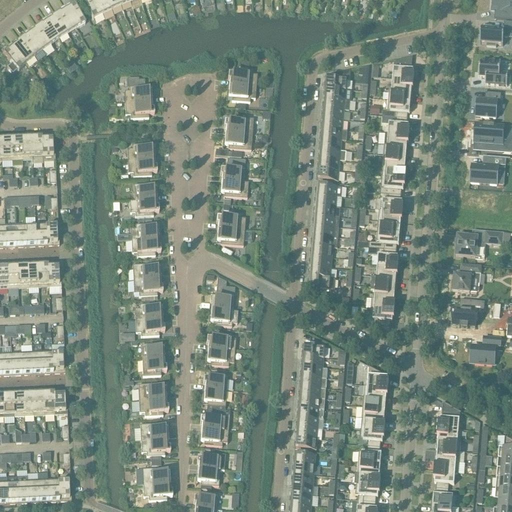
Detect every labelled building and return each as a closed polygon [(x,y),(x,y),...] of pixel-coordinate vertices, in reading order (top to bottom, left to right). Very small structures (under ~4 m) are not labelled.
[(84,0),(82,1),(93,22),(102,17),(93,0),(84,0)] [(93,0),(102,17),(111,13),(105,0),(93,0)] [(105,0),(111,13),(121,9),(116,0),(105,0)] [(116,0),(121,9),(130,5),(128,0),(116,0)] [(511,0),(492,0),(493,0),(493,2),(492,8),(497,9),(497,13),(495,13),(494,20),(495,20),(511,21),(511,0)] [(64,11),(76,31),(85,26),(74,6),(70,8),(69,7),(63,10),(64,11)] [(59,15),(55,17),(67,36),(76,31),(64,11),(63,10),(58,13),(59,15)] [(45,21),(46,23),(59,42),(67,36),(55,17),(51,19),(50,18),(45,21)] [(37,29),(50,48),(59,42),(46,23),(45,21),(40,25),(41,26),(37,29)] [(27,34),(28,35),(42,54),(50,48),(37,29),(34,31),(32,30),(27,34)] [(481,29),(480,45),(481,45),(481,44),(486,45),(487,45),(487,48),(496,48),(496,46),(502,46),(502,47),(503,47),(504,38),(510,39),(511,33),(511,32),(504,32),(504,31),(504,32),(503,32),(482,30),(482,29),(481,29)] [(23,39),(20,42),(34,60),(42,54),(28,35),(27,34),(22,38),(23,39)] [(10,47),(11,48),(26,66),(34,60),(20,42),(16,44),(15,43),(10,47)] [(7,53),(3,56),(12,66),(7,70),(12,77),(17,72),(18,73),(26,66),(11,48),(10,47),(5,51),(7,53)] [(412,58),(396,61),(396,62),(397,62),(397,64),(394,63),(393,73),(393,80),(412,82),(414,82),(414,75),(413,75),(413,71),(411,71),(412,58)] [(480,65),(479,78),(486,79),(485,85),(499,86),(507,87),(507,82),(508,77),(508,74),(500,73),(501,62),(488,61),(486,61),(486,63),(480,62),(480,65)] [(230,81),(229,86),(256,89),(257,76),(252,76),(252,72),(244,71),(234,71),(234,75),(228,74),(228,81),(230,81)] [(350,71),(331,75),(331,80),(327,79),(326,90),(346,91),(347,82),(350,82),(350,71)] [(414,82),(412,82),(393,80),(392,91),(389,90),(389,91),(411,93),(411,92),(412,89),(413,89),(414,82)] [(256,89),(229,86),(229,92),(227,92),(226,98),(232,99),(232,103),(250,104),(250,100),(255,101),(256,89)] [(125,105),(139,104),(152,104),(151,98),(153,98),(153,91),(147,92),(147,88),(144,88),(134,88),(129,88),(129,92),(124,93),(125,105)] [(325,100),(345,102),(346,91),(326,90),(325,100)] [(411,93),(389,91),(388,102),(412,104),(412,97),(411,97),(411,93)] [(477,101),(476,119),(496,120),(497,104),(500,104),(501,95),(486,94),(485,102),(477,101)] [(350,102),(345,102),(325,100),(324,110),(344,112),(349,112),(350,102)] [(412,104),(388,102),(387,112),(383,112),(382,118),(395,119),(407,120),(408,114),(410,115),(410,110),(411,110),(412,104)] [(152,104),(139,104),(125,105),(125,117),(130,117),(130,121),(149,120),(149,116),(154,116),(154,109),(152,109),(152,104)] [(371,108),(370,116),(379,116),(379,109),(371,108)] [(343,122),(344,112),(324,110),(323,120),(343,122)] [(225,134),(252,136),(253,120),(230,118),(230,122),(224,122),(224,128),(226,129),(225,134)] [(389,126),(388,135),(408,137),(409,126),(407,126),(407,120),(395,119),(382,118),(382,125),(389,126)] [(342,132),(343,122),(323,120),(322,130),(342,132)] [(475,135),(474,144),(486,145),(486,153),(502,154),(503,146),(503,141),(503,138),(511,138),(511,128),(494,127),(494,128),(489,128),(489,126),(485,126),(477,126),(476,134),(475,134),(474,134),(474,135),(475,135)] [(322,141),(342,142),(342,132),(322,130),(322,141)] [(251,153),(252,136),(225,134),(225,140),(223,140),(222,146),(228,147),(228,151),(238,151),(251,153)] [(388,135),(385,135),(384,146),(407,148),(408,137),(388,135)] [(41,138),(43,165),(43,163),(55,163),(55,149),(53,149),(52,144),(54,144),(54,137),(41,138)] [(21,140),(22,162),(32,162),(31,138),(24,139),(24,140),(21,140)] [(39,138),(31,138),(32,162),(33,162),(33,165),(43,165),(41,138),(41,139),(39,139),(39,138)] [(1,141),(2,163),(12,163),(11,139),(4,140),(4,141),(1,141)] [(12,163),(22,162),(21,140),(18,140),(18,139),(11,139),(12,163)] [(341,152),(342,142),(322,141),(321,151),(341,152)] [(127,163),(142,162),(154,161),(154,156),(156,156),(156,149),(150,149),(150,146),(132,146),(132,150),(127,151),(127,163)] [(407,148),(384,146),(383,157),(407,159),(408,152),(407,152),(407,148)] [(321,151),(320,161),(340,163),(345,163),(346,153),(341,152),(321,151)] [(407,159),(383,157),(383,167),(405,169),(405,165),(407,165),(407,159)] [(472,167),(471,184),(497,187),(498,169),(497,169),(497,168),(497,166),(504,167),(504,161),(504,160),(510,161),(510,160),(483,158),(485,158),(485,159),(484,168),(472,167)] [(227,166),(226,170),(221,170),(220,176),(222,176),(221,182),(248,184),(243,184),(244,170),(245,168),(245,162),(227,160),(227,166)] [(154,161),(142,162),(127,163),(128,175),(133,175),(133,179),(151,178),(151,174),(157,174),(157,167),(155,167),(154,161)] [(339,173),(340,163),(320,161),(319,171),(339,173)] [(404,180),(406,180),(406,173),(405,173),(405,169),(383,167),(382,178),(404,180)] [(339,173),(319,171),(318,182),(338,183),(339,173)] [(380,195),(389,196),(401,197),(401,191),(403,191),(404,187),(405,187),(406,180),(404,180),(382,178),(381,189),(380,195)] [(247,200),(248,184),(221,182),(221,188),(219,188),(219,194),(224,195),(224,198),(234,199),(247,200)] [(129,203),(156,201),(156,196),(158,196),(158,189),(152,189),(152,185),(142,186),(134,186),(134,202),(129,203)] [(317,197),(337,199),(341,199),(342,188),(318,186),(317,197)] [(467,198),(466,216),(494,218),(495,204),(507,205),(508,194),(486,192),(486,200),(485,200),(485,199),(484,199),(484,200),(480,199),(478,198),(478,199),(467,198)] [(403,214),(403,207),(402,206),(402,202),(400,202),(401,197),(389,196),(380,195),(380,201),(376,200),(375,211),(379,211),(379,212),(401,214),(403,214)] [(317,197),(316,207),(333,208),(336,209),(337,199),(317,197)] [(157,207),(156,201),(129,203),(130,215),(135,215),(135,219),(153,218),(153,214),(159,214),(158,207),(157,207)] [(336,209),(333,208),(316,207),(315,217),(340,219),(341,209),(336,209)] [(403,214),(401,214),(379,212),(378,223),(401,224),(401,221),(402,221),(403,214)] [(217,230),(230,231),(244,232),(245,220),(241,219),(241,216),(233,215),(223,214),(222,218),(217,218),(216,224),(218,224),(217,230)] [(315,227),(332,229),(335,229),(339,229),(340,219),(315,217),(315,227)] [(401,224),(378,223),(377,233),(401,235),(401,229),(400,228),(401,224)] [(45,224),(35,225),(36,248),(44,248),(44,246),(46,246),(45,224)] [(46,246),(46,248),(59,247),(59,241),(57,241),(57,235),(59,235),(58,224),(45,224),(46,246)] [(25,225),(15,226),(16,249),(23,249),(23,247),(26,247),(25,225)] [(36,248),(35,225),(25,225),(26,247),(29,247),(29,249),(36,248)] [(131,243),(136,242),(158,241),(158,236),(160,236),(160,229),(154,229),(154,225),(135,226),(136,230),(131,230),(131,243)] [(16,249),(15,226),(5,226),(6,248),(9,248),(9,249),(16,249)] [(335,229),(332,229),(315,227),(314,238),(338,240),(339,229),(335,229)] [(243,248),(244,232),(230,231),(217,230),(217,236),(215,236),(215,242),(220,242),(220,246),(243,248)] [(379,250),(396,252),(397,246),(399,246),(399,242),(400,242),(401,235),(377,233),(376,244),(358,242),(357,249),(369,249),(379,250)] [(504,234),(485,233),(485,240),(477,239),(457,237),(456,257),(476,259),(477,250),(479,250),(480,249),(481,248),(481,245),(502,247),(504,234)] [(337,250),(338,240),(314,238),(313,248),(333,249),(337,250)] [(158,241),(136,242),(131,243),(132,255),(137,255),(137,259),(155,258),(155,254),(161,254),(160,247),(159,247),(158,241)] [(313,248),(312,258),(332,260),(333,249),(313,248)] [(369,249),(368,256),(378,257),(377,267),(397,269),(398,269),(399,262),(397,261),(398,257),(396,257),(396,252),(379,250),(369,249)] [(331,270),(332,260),(312,258),(311,268),(331,270)] [(48,266),(49,289),(61,288),(60,265),(48,266)] [(133,283),(160,281),(160,276),(162,276),(161,269),(156,269),(156,265),(132,267),(133,283)] [(27,268),(28,290),(38,289),(37,266),(30,266),(30,268),(27,268)] [(49,289),(48,266),(47,266),(47,267),(45,267),(45,266),(37,266),(38,289),(49,289)] [(481,268),(461,266),(460,274),(462,274),(462,277),(458,276),(454,279),(453,293),(470,295),(470,294),(476,294),(479,292),(480,276),(481,276),(481,268)] [(8,291),(18,290),(17,267),(10,267),(10,269),(7,269),(8,291)] [(18,290),(28,290),(27,268),(24,268),(24,267),(17,267),(18,290)] [(398,269),(397,269),(377,267),(376,278),(396,279),(396,276),(398,276),(398,269)] [(310,278),(330,280),(331,270),(311,268),(310,278)] [(330,280),(310,278),(309,289),(335,291),(336,280),(330,280)] [(396,279),(376,278),(376,289),(396,290),(397,284),(396,283),(396,279)] [(160,287),(160,281),(133,283),(134,295),(139,295),(139,299),(140,299),(147,298),(154,298),(157,298),(157,294),(163,294),(162,287),(160,287)] [(396,290),(376,289),(375,299),(372,299),(394,301),(395,297),(396,297),(396,290)] [(211,311),(238,313),(233,313),(234,297),(216,295),(216,299),(210,299),(210,305),(211,305),(211,311)] [(393,312),(395,312),(395,305),(394,305),(394,301),(383,300),(372,299),(371,310),(393,312)] [(455,310),(453,326),(460,327),(460,328),(468,329),(468,327),(475,328),(477,313),(484,314),(485,303),(461,301),(460,310),(455,310)] [(158,305),(154,305),(144,306),(139,306),(139,310),(134,310),(135,323),(158,321),(162,321),(162,316),(164,315),(163,309),(158,309),(158,305)] [(395,312),(393,312),(371,310),(374,311),(373,317),(370,317),(367,319),(366,324),(372,327),(390,328),(390,323),(392,323),(393,319),(394,319),(395,312)] [(237,325),(238,313),(211,311),(210,317),(209,317),(208,323),(214,323),(213,327),(232,329),(232,325),(237,325)] [(162,321),(135,323),(136,335),(141,335),(141,338),(159,338),(159,334),(164,333),(164,327),(162,327),(162,321)] [(208,345),(208,351),(235,353),(236,341),(231,340),(231,337),(213,335),(212,339),(207,338),(206,345),(208,345)] [(472,348),(471,364),(481,365),(493,366),(495,347),(500,348),(501,340),(484,338),(483,345),(480,345),(480,349),(472,348)] [(142,362),(164,361),(164,355),(165,355),(165,349),(159,349),(159,345),(141,346),(142,362)] [(305,348),(304,358),(324,360),(325,349),(305,348)] [(234,365),(235,353),(208,351),(207,357),(205,356),(205,363),(210,363),(210,367),(228,369),(229,365),(234,365)] [(53,376),(52,352),(41,353),(43,376),(50,376),(50,374),(52,374),(52,376),(53,376)] [(52,352),(53,376),(65,375),(65,368),(63,369),(63,363),(65,363),(64,352),(52,352)] [(29,375),(32,375),(31,353),(21,354),(22,377),(30,377),(29,375)] [(41,353),(31,353),(32,375),(35,375),(35,376),(43,376),(41,353)] [(12,376),(11,354),(1,355),(2,378),(9,378),(9,376),(12,376)] [(22,377),(21,354),(11,354),(12,376),(15,376),(15,377),(22,377)] [(303,368),(323,370),(324,360),(304,358),(303,368)] [(164,361),(142,362),(143,378),(161,378),(161,374),(166,373),(166,367),(164,367),(164,361)] [(303,368),(302,379),(327,381),(328,370),(323,370),(303,368)] [(368,376),(367,387),(364,386),(364,387),(387,389),(388,389),(389,382),(388,382),(388,378),(381,377),(381,375),(369,369),(368,376)] [(205,385),(204,391),(226,393),(228,376),(219,376),(210,375),(209,379),(204,378),(203,385),(205,385)] [(326,391),(327,381),(302,379),(301,389),(326,391)] [(138,386),(139,402),(166,401),(166,396),(167,395),(167,389),(161,389),(161,385),(138,386)] [(387,389),(364,387),(364,396),(364,398),(386,400),(386,396),(388,396),(388,389),(387,389)] [(301,389),(300,399),(325,401),(326,391),(301,389)] [(225,409),(226,393),(204,391),(204,396),(202,396),(202,403),(207,403),(207,407),(217,408),(225,409)] [(43,394),(45,417),(55,417),(54,393),(53,393),(53,395),(51,395),(51,394),(43,394)] [(66,393),(54,393),(55,417),(67,416),(67,405),(65,405),(64,399),(66,399),(66,393)] [(34,418),(45,417),(43,394),(36,394),(36,396),(33,396),(34,418)] [(13,397),(14,419),(24,418),(23,395),(16,395),(16,397),(13,397)] [(23,395),(24,418),(34,418),(33,396),(30,396),(30,395),(23,395)] [(4,419),(14,419),(13,397),(10,397),(10,396),(3,396),(4,419)] [(386,400),(364,398),(363,409),(387,411),(387,404),(386,404),(386,400)] [(300,399),(300,409),(324,411),(325,401),(300,399)] [(166,407),(166,401),(139,402),(139,415),(144,415),(145,418),(163,418),(163,414),(168,413),(168,407),(166,407)] [(439,430),(461,432),(461,431),(459,431),(460,413),(443,404),(442,419),(440,419),(440,423),(438,423),(438,430),(439,430)] [(299,419),(319,421),(323,421),(324,411),(300,409),(299,419)] [(387,411),(363,409),(362,419),(384,421),(385,417),(386,417),(387,411)] [(201,431),(221,432),(228,433),(229,417),(216,416),(206,415),(206,419),(200,418),(200,425),(202,425),(201,431)] [(318,431),(319,421),(299,419),(298,429),(318,431)] [(371,431),(383,432),(385,432),(385,425),(384,425),(384,421),(362,419),(361,430),(371,431)] [(141,442),(168,441),(167,435),(169,435),(169,429),(163,429),(163,425),(140,426),(141,442)] [(317,441),(318,431),(298,429),(297,440),(317,441)] [(371,431),(361,430),(360,441),(368,442),(368,448),(380,449),(380,443),(382,443),(383,439),(384,439),(385,432),(383,432),(371,431)] [(439,430),(438,430),(437,437),(438,437),(438,441),(461,442),(461,432),(439,430)] [(25,444),(25,436),(21,436),(21,434),(15,431),(15,445),(25,444)] [(227,445),(228,433),(221,432),(201,431),(201,436),(199,436),(198,443),(204,443),(204,447),(214,448),(222,449),(222,445),(227,445)] [(36,444),(35,433),(29,433),(29,436),(25,436),(25,444),(30,444),(36,444)] [(499,448),(498,459),(511,459),(511,441),(505,437),(504,448),(499,448)] [(316,452),(317,441),(297,440),(296,450),(316,452)] [(168,447),(168,441),(141,442),(141,455),(146,454),(146,458),(165,458),(164,454),(170,453),(170,447),(168,447)] [(461,442),(438,441),(438,445),(436,445),(436,451),(460,453),(461,443),(461,442)] [(359,453),(358,464),(382,466),(383,459),(381,459),(382,454),(380,454),(380,449),(368,448),(367,453),(359,453)] [(459,464),(460,453),(436,451),(435,458),(437,458),(436,462),(459,464)] [(26,463),(26,455),(16,456),(16,466),(22,466),(22,464),(26,463)] [(198,470),(220,472),(224,473),(225,456),(203,455),(203,459),(197,458),(197,465),(198,465),(198,470)] [(296,455),(295,465),(315,467),(316,457),(296,455)] [(16,456),(6,456),(6,464),(10,464),(10,466),(16,466),(16,456)] [(511,459),(498,459),(497,469),(511,469),(511,459)] [(434,473),(458,475),(459,464),(436,462),(436,466),(435,466),(434,473)] [(382,466),(358,464),(357,475),(380,476),(380,472),(381,472),(382,466)] [(294,476),(314,477),(315,467),(295,465),(294,476)] [(511,469),(497,469),(496,479),(511,480),(511,469)] [(143,487),(157,486),(170,486),(170,480),(171,480),(171,473),(165,473),(165,470),(155,470),(142,471),(143,487)] [(219,488),(220,472),(198,470),(197,476),(196,476),(195,482),(201,483),(200,487),(219,488)] [(458,475),(434,473),(433,480),(435,480),(435,484),(436,484),(436,490),(448,491),(449,485),(454,486),(455,475),(458,475)] [(380,487),(381,480),(379,480),(380,476),(357,475),(355,474),(355,485),(356,485),(379,487),(380,487)] [(313,487),(314,477),(294,476),(293,486),(313,487)] [(18,504),(17,478),(7,479),(8,506),(15,505),(15,504),(18,504)] [(28,505),(27,482),(27,478),(17,478),(18,504),(21,504),(21,505),(28,505)] [(511,480),(496,479),(496,489),(511,490),(511,480)] [(58,480),(48,481),(49,504),(56,504),(56,502),(58,502),(59,503),(58,480)] [(70,480),(58,480),(59,503),(71,503),(71,496),(69,496),(69,491),(71,491),(70,480)] [(37,481),(27,482),(28,505),(36,505),(36,503),(38,503),(37,481)] [(48,481),(37,481),(38,503),(41,503),(41,504),(49,504),(48,481)] [(379,487),(356,485),(355,496),(358,497),(358,502),(376,504),(376,498),(378,498),(378,494),(380,494),(380,487),(379,487)] [(170,486),(157,486),(143,487),(143,499),(148,499),(149,503),(167,502),(167,498),(172,498),(172,491),(170,491),(170,486)] [(312,498),(313,487),(293,486),(292,496),(312,498)] [(511,490),(496,489),(495,499),(500,500),(511,500),(511,490)] [(432,500),(431,506),(455,508),(456,497),(448,496),(448,491),(436,490),(436,495),(434,495),(433,500),(432,500)] [(195,510),(215,511),(216,511),(218,496),(200,494),(199,498),(194,498),(193,505),(195,505),(195,510)] [(312,508),(312,498),(292,496),(292,506),(312,508)] [(511,500),(500,500),(499,510),(511,510),(511,500)] [(376,511),(377,510),(375,509),(376,504),(358,502),(353,502),(351,511),(376,511)]
